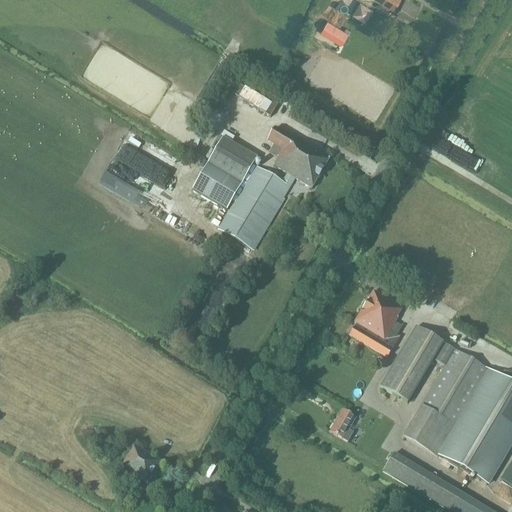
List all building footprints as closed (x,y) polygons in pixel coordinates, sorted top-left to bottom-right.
[(395,10),(397,11),(399,12),(398,15),(404,19),(405,16),(411,20),(421,4),(413,0),(376,0),(394,10),(395,10)] [(346,46),(349,41),(346,39),(350,34),(328,20),(322,31),(343,45),(343,44),(346,46)] [(238,86),(233,96),(270,119),(277,108),(245,89),(244,89),(238,86)] [(286,176),(282,184),(290,189),(294,181),(312,191),(330,161),(275,129),(266,143),(273,147),(269,154),(277,159),(278,159),(273,168),(286,176)] [(257,160),(223,139),(193,190),(228,211),(257,160)] [(290,189),(282,184),(255,168),(218,231),(252,252),(290,189)] [(387,360),(400,339),(397,337),(402,328),(396,324),(398,320),(397,319),(402,311),(373,292),(353,324),(356,326),(349,338),(387,360)] [(407,405),(443,345),(416,328),(380,388),(407,405)] [(438,459),(490,372),(455,351),(444,345),(434,362),(445,368),(421,407),(403,438),(438,459)] [(511,450),(511,385),(490,372),(440,459),(490,488),(511,450)] [(342,411),(329,433),(343,441),(348,444),(353,434),(349,431),(356,419),(342,411)] [(148,486),(162,463),(133,446),(119,469),(148,486)] [(490,511),(394,454),(383,474),(446,511),(490,511)]
